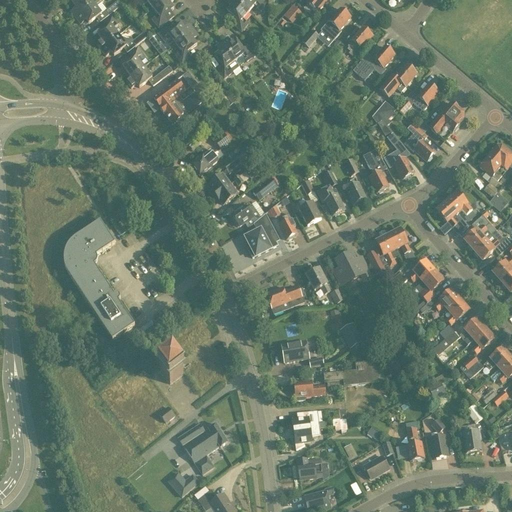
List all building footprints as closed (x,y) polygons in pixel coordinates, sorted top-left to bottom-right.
[(71,14),(75,19),(93,4),(89,0),(77,0),(72,4),(76,9),(71,14)] [(102,0),(98,0),(93,4),(75,19),(80,26),(86,22),(89,25),(98,17),(102,22),(122,7),(118,2),(106,11),(101,5),(104,2),(102,0)] [(147,3),(152,10),(164,0),(135,0),(141,8),(147,3)] [(164,0),(152,10),(158,16),(152,21),(159,29),(167,22),(164,18),(174,10),(170,5),(173,2),(171,0),(164,0)] [(242,20),(248,13),(232,0),(229,0),(228,1),(230,2),(228,5),(231,8),(227,13),(237,21),(233,26),(241,33),(248,25),(242,20)] [(232,0),(248,13),(254,7),(260,11),(266,4),(262,0),(254,0),(253,0),(232,0)] [(307,5),(308,6),(304,11),(308,15),(313,10),(317,14),(323,7),(328,2),(326,0),(311,0),(307,5)] [(283,18),(292,25),(301,15),(293,7),(283,18)] [(333,43),(341,34),(339,32),(350,20),(340,11),(329,24),(328,23),(320,32),(333,43)] [(98,48),(100,51),(118,36),(113,30),(119,25),(112,16),(103,24),(107,29),(97,36),(101,41),(98,44),(100,47),(98,48)] [(170,39),(176,46),(194,31),(192,28),(190,30),(188,27),(184,30),(180,25),(170,33),(167,28),(158,35),(165,43),(170,39)] [(352,53),(357,57),(372,38),(362,30),(351,42),(352,43),(348,49),(352,53)] [(196,34),(194,31),(176,46),(181,53),(175,57),(182,65),(190,58),(187,54),(197,46),(193,41),(196,38),(194,35),(196,34)] [(302,44),(308,50),(319,38),(312,32),(302,44)] [(127,40),(119,37),(118,36),(100,51),(106,57),(111,53),(114,57),(124,49),(128,54),(147,38),(143,33),(132,42),(131,41),(129,43),(127,40)] [(159,47),(153,39),(149,42),(155,51),(159,47)] [(224,42),(221,44),(239,67),(246,62),(247,63),(255,57),(248,48),(244,51),(236,41),(231,45),(228,41),(226,43),(224,42)] [(232,72),(239,67),(221,44),(218,46),(220,48),(217,50),(219,53),(214,57),(222,68),(218,71),(224,80),(233,73),(232,72)] [(368,78),(374,71),(381,77),(386,72),(384,70),(395,57),(384,48),(373,61),(367,56),(353,73),(361,79),(364,75),(368,78)] [(123,81),(125,83),(144,69),(136,60),(142,55),(137,49),(128,56),(132,61),(122,69),(126,73),(123,76),(125,79),(123,81)] [(335,52),(327,61),(333,66),(341,57),(335,52)] [(379,93),(387,101),(396,90),(401,94),(416,76),(406,67),(395,80),(396,81),(391,86),(388,83),(379,93)] [(173,73),(169,68),(149,83),(153,88),(173,73)] [(152,79),(144,69),(125,83),(131,90),(136,86),(139,89),(152,79)] [(186,79),(185,80),(182,78),(152,101),(172,127),(203,104),(190,88),(192,86),(186,79)] [(428,86),(427,88),(417,98),(416,97),(411,103),(422,114),(427,108),(439,95),(428,86)] [(228,97),(222,90),(213,97),(219,104),(228,97)] [(225,103),(229,108),(236,103),(232,98),(225,103)] [(411,107),(405,102),(397,111),(403,117),(411,107)] [(458,111),(450,105),(436,121),(442,126),(439,129),(441,131),(458,111)] [(464,121),(464,116),(458,111),(441,131),(439,129),(442,126),(436,121),(429,129),(445,143),(464,121)] [(379,114),(377,115),(382,122),(388,118),(393,114),(392,112),(379,114)] [(388,118),(382,122),(386,128),(392,124),(388,118)] [(199,124),(192,129),(200,140),(207,135),(199,124)] [(407,150),(413,155),(414,153),(421,160),(421,159),(427,164),(435,154),(428,148),(428,147),(423,143),(427,138),(413,125),(407,131),(416,139),(407,150)] [(215,144),(221,152),(231,143),(225,136),(215,144)] [(392,136),(387,140),(399,156),(396,158),(399,164),(394,167),(402,182),(414,175),(409,167),(409,166),(405,160),(410,157),(392,136)] [(511,156),(502,148),(497,148),(487,160),(495,167),(495,166),(500,170),(505,174),(509,169),(510,171),(511,168),(511,167),(511,165),(511,156)] [(365,163),(370,172),(371,171),(374,177),(369,180),(373,189),(377,195),(378,194),(379,195),(383,193),(383,192),(388,189),(384,180),(381,174),(387,171),(377,151),(370,155),(373,159),(365,163)] [(228,175),(250,158),(245,152),(223,168),(228,175)] [(203,157),(192,166),(201,177),(219,162),(213,155),(206,161),(203,157)] [(496,174),(500,170),(495,166),(495,167),(487,160),(479,169),(497,184),(501,178),(496,174)] [(350,179),(359,175),(352,161),(343,165),(350,179)] [(358,171),(364,181),(369,178),(363,169),(358,171)] [(239,176),(233,181),(238,188),(250,179),(245,173),(239,178),(239,176)] [(331,190),(338,187),(331,173),(324,177),(329,187),(331,190)] [(209,187),(216,197),(230,186),(223,176),(209,187)] [(271,180),(270,179),(252,194),(260,203),(278,188),(277,187),(280,185),(274,178),(271,180)] [(352,189),(346,192),(354,207),(366,201),(362,193),(362,192),(359,185),(357,186),(355,181),(349,183),(352,189)] [(307,198),(314,194),(308,182),(301,186),(307,198)] [(500,183),(495,188),(499,192),(504,186),(500,183)] [(492,200),(498,193),(489,185),(483,192),(492,200)] [(237,196),(230,186),(216,197),(223,206),(237,196)] [(332,192),(331,190),(329,187),(316,194),(322,205),(326,203),(333,218),(344,212),(340,203),(341,203),(338,196),(336,197),(334,192),(332,192)] [(456,195),(447,203),(458,215),(461,212),(466,217),(463,220),(467,224),(475,217),(472,213),(467,208),(467,207),(456,195)] [(508,204),(498,195),(490,204),(501,213),(508,204)] [(458,215),(447,203),(436,212),(447,225),(440,230),(446,236),(451,231),(457,238),(463,232),(453,220),(458,215)] [(261,219),(251,207),(249,205),(245,208),(243,206),(238,210),(239,211),(231,217),(240,228),(246,224),(249,228),(261,219)] [(313,205),(299,212),(301,216),(307,228),(321,221),(315,209),(313,205)] [(285,225),(279,228),(286,242),(297,236),(293,229),(295,228),(292,221),(291,221),(289,216),(282,219),(285,225)] [(476,233),(465,242),(474,253),(496,233),(483,218),(471,227),(476,233)] [(255,226),(258,233),(245,240),(250,249),(247,251),(252,260),(255,258),(256,259),(278,247),(270,232),(273,231),(268,220),(255,226)] [(130,230),(124,221),(113,227),(120,237),(130,230)] [(115,296),(114,296),(95,266),(96,265),(97,264),(97,263),(97,262),(97,261),(97,260),(97,259),(97,258),(97,257),(115,245),(100,223),(75,239),(74,240),(73,241),(72,242),(70,243),(69,245),(68,246),(67,247),(66,249),(66,250),(65,252),(65,253),(65,255),(64,256),(64,257),(64,259),(64,260),(64,263),(64,266),(64,267),(65,269),(66,270),(66,272),(67,273),(68,275),(112,342),(135,327),(118,302),(119,302),(119,301),(120,300),(120,299),(120,298),(119,297),(119,296),(118,296),(117,295),(116,295),(116,296),(115,296)] [(400,231),(388,237),(396,251),(401,249),(404,256),(410,253),(406,246),(407,246),(400,231)] [(482,262),(490,256),(493,253),(498,259),(506,252),(511,247),(505,240),(503,241),(496,233),(474,253),(482,262)] [(395,251),(396,251),(388,237),(376,243),(383,258),(384,257),(390,269),(396,266),(394,261),(399,258),(395,251)] [(366,257),(376,277),(385,272),(375,252),(366,257)] [(414,259),(411,254),(405,257),(408,264),(414,259)] [(336,262),(340,270),(337,272),(342,282),(349,278),(351,282),(362,276),(363,280),(370,277),(366,269),(360,272),(351,255),(336,262)] [(498,270),(493,275),(502,285),(511,276),(511,272),(510,270),(511,268),(511,261),(511,260),(498,270)] [(418,280),(422,284),(434,273),(425,263),(413,274),(414,274),(408,279),(413,285),(418,280)] [(330,294),(326,287),(327,287),(318,271),(306,277),(314,293),(320,290),(324,297),(330,294)] [(427,305),(435,298),(430,294),(443,283),(434,273),(422,284),(414,290),(427,305)] [(407,282),(400,275),(391,282),(397,290),(407,282)] [(511,276),(502,285),(510,295),(511,292),(511,276)] [(274,316),(291,309),(304,304),(298,289),(285,294),(283,289),(266,296),(274,316)] [(336,307),(344,303),(338,291),(330,296),(336,307)] [(451,292),(439,303),(435,298),(427,305),(426,306),(430,311),(433,308),(438,313),(443,309),(447,313),(460,302),(451,292)] [(468,312),(460,302),(447,313),(451,318),(446,322),(450,327),(455,323),(456,323),(468,312)] [(423,317),(430,311),(426,307),(419,312),(423,317)] [(469,338),(473,342),(486,331),(477,321),(465,332),(459,337),(464,343),(469,338)] [(154,326),(151,322),(136,332),(139,336),(154,326)] [(439,335),(444,342),(454,333),(449,327),(439,335)] [(494,341),(486,331),(473,342),(477,346),(472,351),(476,356),(482,351),(482,352),(494,341)] [(362,343),(356,332),(345,339),(351,350),(362,343)] [(459,340),(454,333),(444,342),(433,352),(438,358),(459,340)] [(309,361),(306,343),(292,346),(282,347),(285,365),(297,363),(309,361)] [(495,367),(499,371),(511,361),(502,350),(491,361),(485,366),(490,372),(495,367)] [(478,363),(473,357),(462,367),(467,372),(478,363)] [(324,367),(322,360),(308,362),(310,370),(324,367)] [(511,377),(511,361),(499,371),(503,376),(498,380),(502,385),(507,380),(508,381),(511,377)] [(183,376),(180,371),(182,370),(180,368),(178,365),(176,366),(173,362),(160,372),(170,386),(183,376)] [(478,363),(467,372),(464,375),(470,381),(483,369),(478,363)] [(358,373),(356,373),(343,374),(344,389),(387,384),(376,364),(357,366),(358,373)] [(344,389),(343,374),(336,375),(335,370),(325,371),(326,376),(323,376),(324,384),(327,384),(327,390),(344,389)] [(427,388),(427,389),(418,394),(420,398),(430,393),(434,402),(447,395),(444,390),(446,389),(444,385),(447,383),(445,379),(444,379),(442,376),(434,380),(436,383),(427,388)] [(312,389),(311,383),(294,385),(296,399),(297,403),(305,402),(305,400),(326,398),(325,388),(312,389)] [(508,399),(503,394),(492,403),(497,408),(508,399)] [(486,395),(474,405),(480,411),(486,406),(491,402),(486,395)] [(474,407),(465,413),(475,426),(483,419),(474,407)] [(158,417),(166,426),(175,419),(167,409),(158,417)] [(336,421),(346,419),(344,411),(334,413),(336,421)] [(298,416),(298,421),(292,422),(294,434),(320,430),(317,413),(298,416)] [(340,422),(340,421),(332,422),(333,429),(335,428),(336,433),(341,432),(340,422)] [(439,435),(445,430),(438,422),(432,428),(439,435)] [(419,430),(418,424),(406,426),(409,442),(410,442),(411,447),(408,447),(410,463),(424,460),(422,445),(418,445),(417,440),(418,440),(416,431),(419,430)] [(228,445),(216,426),(204,434),(200,426),(178,440),(194,466),(220,449),(220,450),(228,445)] [(475,433),(474,427),(462,428),(463,435),(467,455),(481,453),(479,442),(480,442),(479,433),(475,433)] [(321,437),(320,430),(294,434),(296,452),(305,447),(304,445),(313,444),(312,438),(321,437)] [(382,437),(377,433),(372,439),(378,443),(382,437)] [(430,441),(434,460),(448,458),(444,438),(430,441)] [(393,455),(389,444),(382,447),(386,458),(393,455)] [(352,445),(344,449),(350,462),(358,458),(352,445)] [(371,480),(382,474),(383,475),(389,471),(381,458),(364,468),(371,480)] [(323,478),(328,477),(326,465),(308,467),(307,460),(297,462),(300,483),(323,479),(323,478)] [(193,475),(186,481),(179,473),(168,482),(182,499),(200,484),(193,475)] [(324,511),(331,510),(327,498),(334,496),(331,484),(323,486),(325,494),(304,499),(307,511),(324,511)] [(361,495),(356,485),(351,488),(356,497),(361,495)] [(234,511),(224,495),(216,500),(210,492),(198,502),(204,511),(208,511),(212,510),(214,511),(234,511)]
